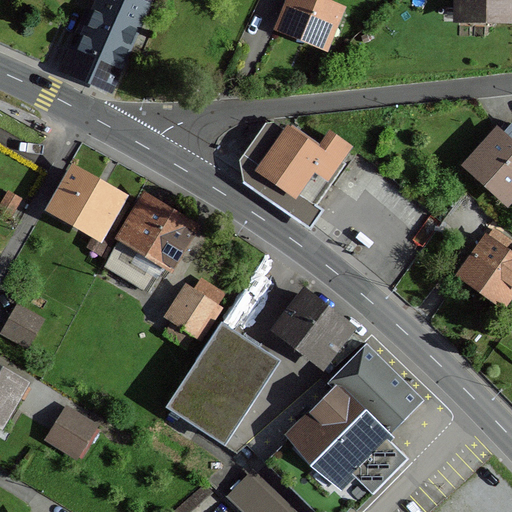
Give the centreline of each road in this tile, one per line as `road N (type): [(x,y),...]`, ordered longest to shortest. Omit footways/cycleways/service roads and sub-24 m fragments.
road 1 (primary): [(150,150),(310,252),(511,438)]
road 2 (unclassified): [(150,150),(174,126),(206,117),(511,86)]
road 3 (primary): [(0,72),(150,150)]
